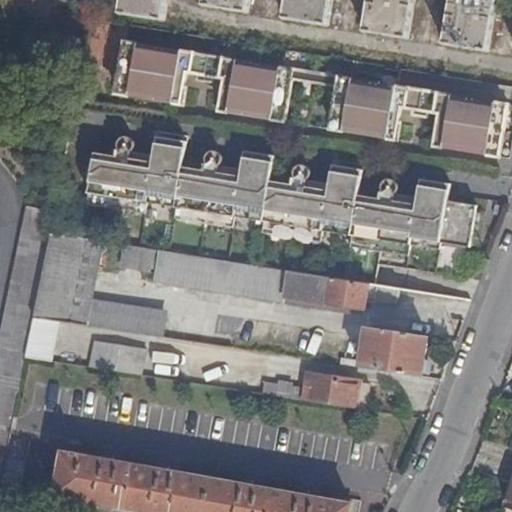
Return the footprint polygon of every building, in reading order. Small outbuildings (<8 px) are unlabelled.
[(169,0),(123,0),(121,14),(166,21),(169,0)] [(250,0),(205,0),(204,6),(249,13),(250,0)] [(328,25),(332,0),(286,0),(284,18),(328,25)] [(410,38),(415,0),(369,0),(364,31),(410,38)] [(489,49),(496,0),(451,0),(445,42),(489,49)] [(295,78),(297,69),(128,42),(119,93),(177,103),(180,87),(180,85),(185,85),(188,82),(189,72),(201,74),(216,76),(228,78),(227,87),(227,91),(229,92),(233,93),(233,96),(230,112),(288,121),(295,78)] [(341,85),(343,77),(297,69),(295,78),(341,85)] [(216,76),(201,74),(200,80),(215,83),(216,76)] [(448,130),(445,146),(502,155),(511,104),(343,77),(341,85),(335,129),(391,138),(393,122),(393,119),(396,119),(399,118),(401,116),(403,106),(415,107),(430,110),(443,112),(442,121),(443,126),(448,128),(448,130)] [(180,87),(177,103),(186,104),(189,88),(180,87)] [(221,110),(230,112),(233,96),(224,95),(221,110)] [(429,117),(430,110),(415,107),(414,115),(429,117)] [(393,122),(391,138),(399,139),(402,123),(393,122)] [(436,145),(445,146),(448,130),(439,129),(436,145)] [(380,245),(409,249),(410,246),(440,250),(441,244),(469,248),(476,206),(447,202),(449,186),(421,181),(416,205),(382,200),(383,194),(381,194),(379,200),(359,196),(362,172),(333,166),(328,192),(294,186),(294,180),(292,179),(290,186),(270,183),(274,157),(245,153),(240,178),(207,172),(208,166),(205,165),(204,172),(184,169),(188,143),(158,138),(154,164),(120,159),(121,152),(119,152),(118,158),(97,154),(89,200),(118,205),(148,209),(176,214),(205,218),(234,223),(263,227),(292,231),(322,236),(350,240),(380,245)] [(118,205),(89,200),(89,206),(117,210),(118,205)] [(118,205),(117,210),(146,215),(148,209),(118,205)] [(16,392),(18,392),(26,355),(34,317),(42,277),(51,233),(55,212),(26,206),(13,267),(0,331),(0,467),(5,442),(16,392)] [(175,219),(205,224),(205,218),(176,214),(175,219)] [(233,228),(234,223),(205,218),(205,224),(233,228)] [(262,233),(291,237),(292,231),(263,227),(262,233)] [(320,242),(322,236),(292,231),(291,237),(320,242)] [(42,277),(74,282),(83,238),(51,233),(42,277)] [(350,246),(379,251),(380,245),(350,240),(350,246)] [(126,243),(122,265),(150,271),(155,249),(126,243)] [(409,256),(409,249),(380,245),(379,251),(409,256)] [(397,302),(399,287),(162,250),(157,282),(334,309),(335,302),(349,304),(365,306),(366,298),(397,302)] [(71,298),(74,282),(42,277),(34,317),(60,321),(66,322),(71,298)] [(66,322),(145,334),(148,309),(71,298),(66,322)] [(348,311),(349,304),(335,302),(334,309),(348,311)] [(26,355),(52,359),(60,321),(34,317),(26,355)] [(363,368),(422,377),(428,336),(369,327),(363,368)] [(92,365),(115,369),(142,373),(146,347),(96,339),(92,365)] [(18,392),(42,396),(52,359),(26,355),(18,392)] [(92,365),(90,365),(86,390),(111,394),(115,369),(92,365)] [(305,399),(356,408),(360,381),(310,373),(307,389),(305,399)] [(301,399),(302,388),(266,382),(264,393),(301,399)] [(352,503),(64,454),(57,495),(159,511),(359,511),(362,499),(353,497),(352,503)]
